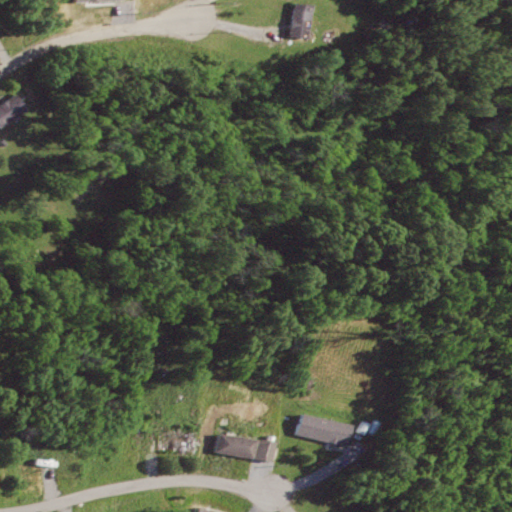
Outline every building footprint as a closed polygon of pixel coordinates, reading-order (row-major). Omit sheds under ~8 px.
[(290,2),(286,35),(307,37),(311,4),(290,2)] [(376,15),(376,31),(389,31),(389,15),(376,15)] [(0,105),(17,94),(28,110),(0,128),(0,105)] [(342,445),(291,432),(296,412),(346,425),(342,445)] [(194,450),(156,450),(156,431),(194,430),(194,450)] [(249,458),(211,452),(214,433),(252,440),(249,458)]
